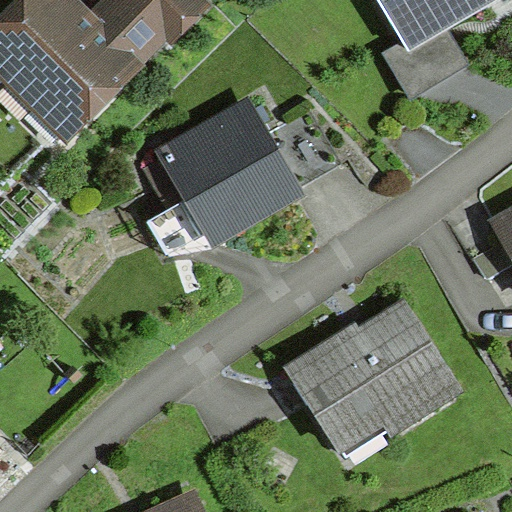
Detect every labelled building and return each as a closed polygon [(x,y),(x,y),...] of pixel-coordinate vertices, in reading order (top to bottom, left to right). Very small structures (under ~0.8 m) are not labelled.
[(118,0),(89,29),(59,0),(24,0),(0,24),(0,75),(60,135),(160,34),(163,38),(195,5),(189,0),(118,0)] [(372,0),(404,52),(491,0),(372,0)] [(162,203),(177,194),(203,239),(333,164),(303,112),(260,137),(244,108),(156,158),(158,162),(143,170),(162,203)] [(511,214),(490,227),(498,241),(468,258),(481,281),(511,264),(511,266),(511,214)] [(356,334),(353,329),(284,373),(333,449),(376,421),(383,432),(450,389),(398,308),(356,334)] [(194,511),(190,501),(166,511),(194,511)]
